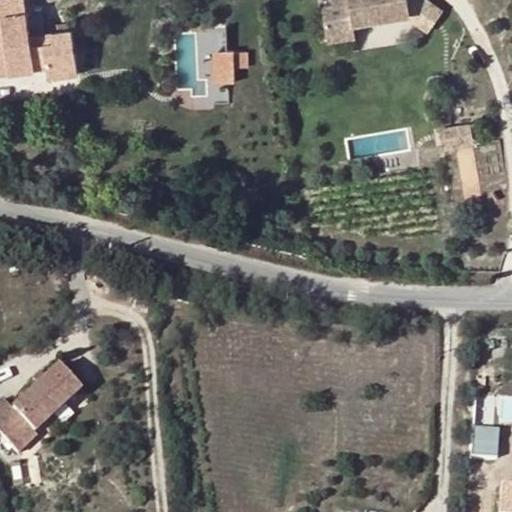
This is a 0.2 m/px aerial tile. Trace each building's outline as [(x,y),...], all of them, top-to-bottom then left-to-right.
[(0,0),(0,72),(31,68),(27,37),(22,0),(0,0)] [(406,9),(410,8),(408,0),(333,0),(333,1),(323,3),(329,36),(355,31),(353,19),(406,9)] [(406,9),(430,22),(442,0),(441,0),(408,0),(410,8),(406,9)] [(73,30),(27,37),(31,68),(47,67),(49,78),(79,73),(73,30)] [(235,50),(219,51),(220,83),(236,82),(235,67),(235,52),(235,50)] [(248,51),(235,52),(235,67),(248,66),(248,51)] [(460,101),(441,104),(445,125),(445,128),(442,129),(446,148),(475,143),(472,123),(464,125),(460,101)] [(34,432),(81,389),(59,366),(46,379),(38,387),(13,410),(2,399),(0,401),(0,434),(18,454),(37,435),(34,432)] [(31,380),(38,387),(46,379),(39,372),(31,380)]
